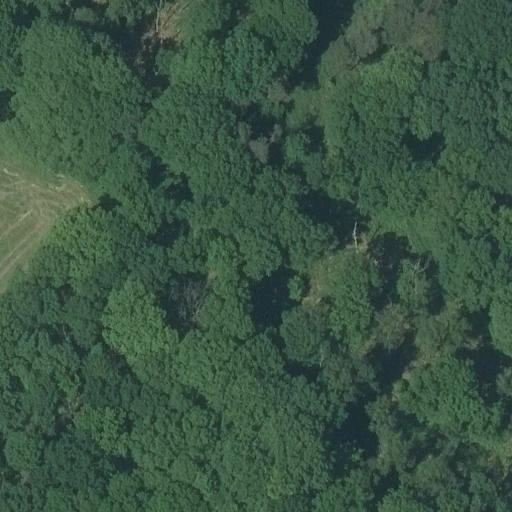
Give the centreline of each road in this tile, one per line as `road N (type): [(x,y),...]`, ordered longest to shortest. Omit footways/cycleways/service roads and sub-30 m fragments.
road 1 (track): [(463,0),(410,57),(351,142),(256,235)]
road 2 (track): [(511,272),(451,269),(365,121)]
